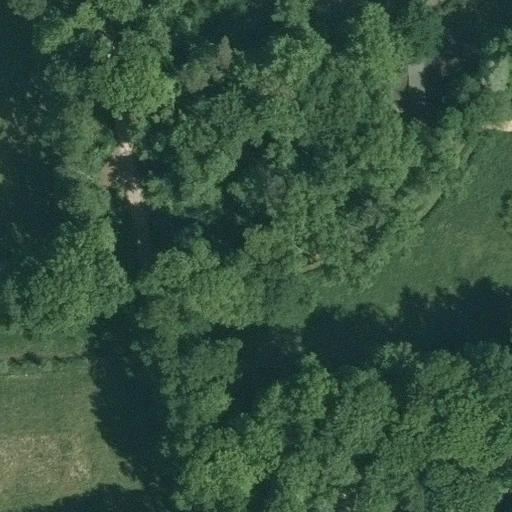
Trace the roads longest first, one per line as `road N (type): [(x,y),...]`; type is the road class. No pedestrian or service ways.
road 1 (track): [(140,208),(437,0)]
road 2 (track): [(158,318),(98,0)]
road 3 (track): [(511,449),(415,471),(307,511)]
road 4 (track): [(231,511),(182,417),(158,318)]
